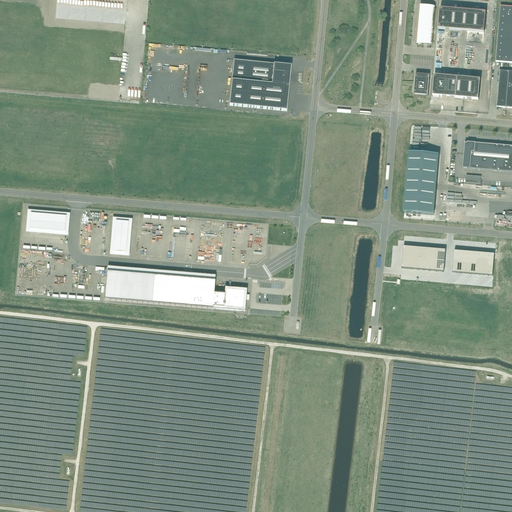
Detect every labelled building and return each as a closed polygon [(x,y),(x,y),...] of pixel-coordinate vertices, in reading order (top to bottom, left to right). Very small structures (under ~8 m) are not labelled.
[(419,32),(418,44),(423,44),(423,45),(427,45),(431,45),(432,33),(433,33),(434,31),(432,30),(434,8),(421,7),(419,29),(418,29),(418,32),(419,32)] [(484,33),(486,13),(440,9),(438,29),(484,33)] [(154,43),(151,62),(160,63),(163,44),(154,43)] [(291,66),(234,61),(229,106),(287,112),(291,66)] [(424,75),(421,75),(421,76),(415,75),(414,94),(428,95),(429,77),(424,76),(424,75)] [(480,82),(480,80),(434,76),(434,78),(435,78),(433,95),(433,96),(479,100),(479,99),(478,98),(480,82)] [(119,96),(120,87),(99,85),(98,91),(95,91),(95,94),(119,96)] [(511,146),(467,143),(467,144),(465,144),(463,169),(511,172),(511,146)] [(473,176),(467,176),(466,176),(466,183),(481,184),(481,177),(473,176)] [(414,257),(415,248),(403,247),(403,256),(414,257)] [(437,262),(445,262),(446,250),(438,250),(437,262)] [(437,262),(436,272),(444,272),(445,262),(437,262)] [(224,293),(214,292),(215,281),(107,272),(105,300),(245,312),(246,301),(248,301),(248,296),(247,295),(247,290),(225,288),(224,293)] [(245,326),(254,328),(255,321),(246,319),(245,326)]
